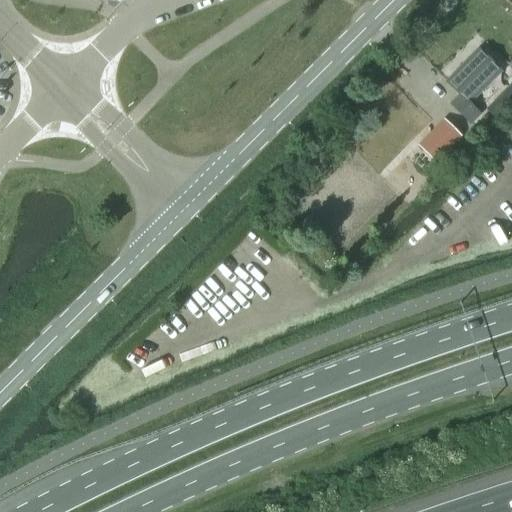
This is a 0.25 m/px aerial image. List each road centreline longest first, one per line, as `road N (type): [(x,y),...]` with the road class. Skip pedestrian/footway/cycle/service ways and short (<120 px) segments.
road 1 (primary): [(511,317),(269,404),(37,511)]
road 2 (primary): [(130,511),(317,430),(511,360)]
road 3 (secondary): [(185,207),(395,0)]
road 4 (secondary): [(0,392),(185,207)]
road 5 (unclassified): [(185,207),(59,85)]
road 6 (unclassified): [(59,85),(143,12),(179,0)]
